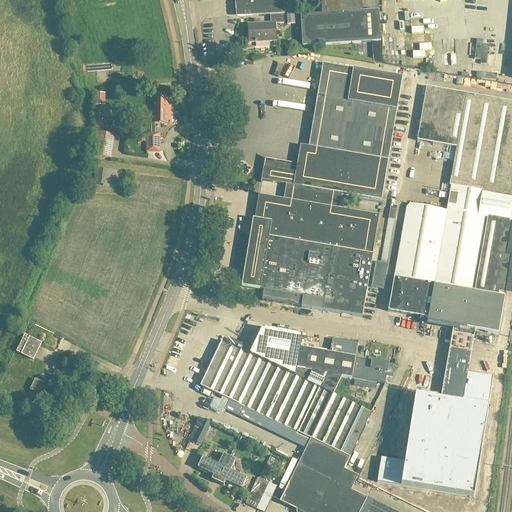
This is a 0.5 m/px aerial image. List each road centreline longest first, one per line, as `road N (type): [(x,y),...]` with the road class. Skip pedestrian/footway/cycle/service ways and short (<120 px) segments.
road 1 (unclassified): [(505,357),(171,298)]
road 2 (tertiary): [(171,298),(200,198),(200,138),(180,0)]
road 3 (tertiary): [(117,425),(171,298)]
road 4 (unclassified): [(213,511),(117,425)]
